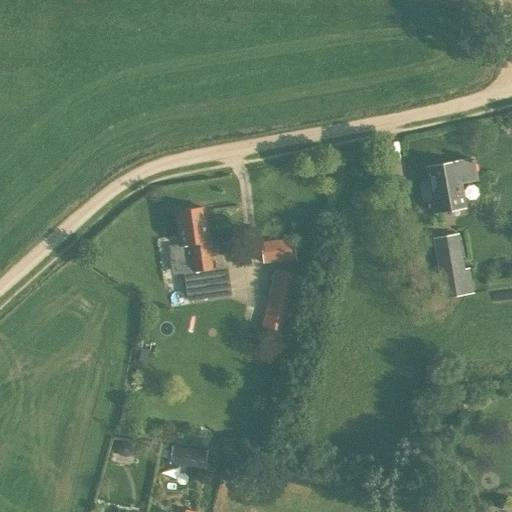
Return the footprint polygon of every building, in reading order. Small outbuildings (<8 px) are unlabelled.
[(425,201),(432,200),(434,213),(441,212),(452,210),(465,208),(461,183),(476,180),(473,160),(457,162),(457,163),(427,168),(429,180),(422,182),(419,186),(421,199),(425,201)] [(183,270),(187,301),(231,295),(227,265),(211,268),(203,208),(175,212),(180,247),(189,245),(192,269),(183,270)] [(470,270),(465,271),(458,235),(432,239),(439,275),(442,298),(473,293),(470,270)] [(261,242),(263,263),(295,260),(292,238),(261,242)] [(248,325),(286,334),(301,275),(274,269),(267,298),(255,295),(248,325)] [(169,463),(204,468),(207,451),(171,446),(169,463)]
